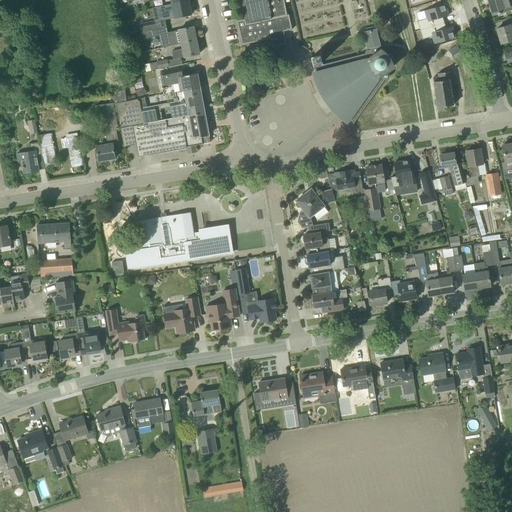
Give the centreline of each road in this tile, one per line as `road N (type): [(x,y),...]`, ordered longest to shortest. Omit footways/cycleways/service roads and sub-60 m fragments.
road 1 (residential): [(7,409),(147,368),(299,345)]
road 2 (residential): [(0,202),(189,173),(241,150)]
road 3 (residential): [(271,166),(299,163),(324,146),(503,121)]
road 4 (residential): [(299,345),(511,309)]
road 5 (residential): [(299,345),(271,166)]
road 6 (unknown): [(240,356),(269,511)]
road 7 (residential): [(503,121),(466,0)]
